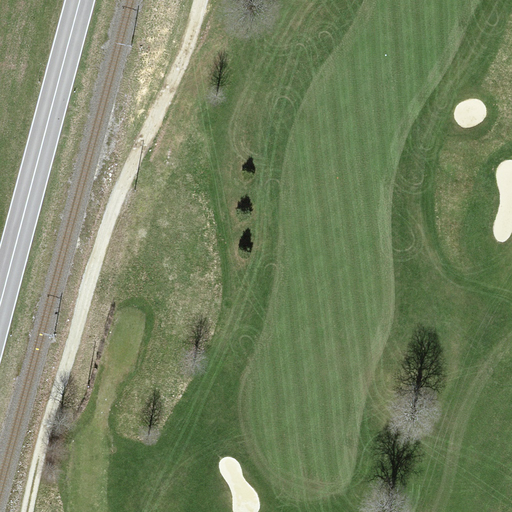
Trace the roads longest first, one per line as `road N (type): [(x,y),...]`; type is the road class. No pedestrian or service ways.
road 1 (track): [(28,511),(54,402),(100,288),(129,173),(204,0)]
road 2 (primary): [(0,308),(79,0)]
